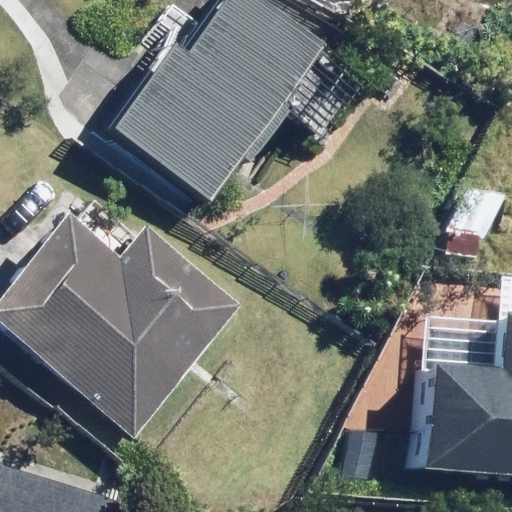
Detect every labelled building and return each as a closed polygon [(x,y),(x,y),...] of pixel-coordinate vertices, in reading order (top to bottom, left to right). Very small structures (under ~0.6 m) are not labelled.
[(155,54),(106,129),(213,199),(238,161),(245,166),(278,115),(329,149),(368,88),(316,54),(326,38),(267,0),(214,0),(200,22),(171,2),(142,46),(155,54)] [(473,265),(502,196),(464,180),(435,248),(473,265)] [(76,209),(0,292),(0,321),(128,439),(243,314),(146,226),(122,252),(76,209)] [(417,369),(410,469),(511,475),(511,315),(495,314),(491,373),(417,369)] [(0,511),(106,511),(115,483),(0,448),(0,511)]
